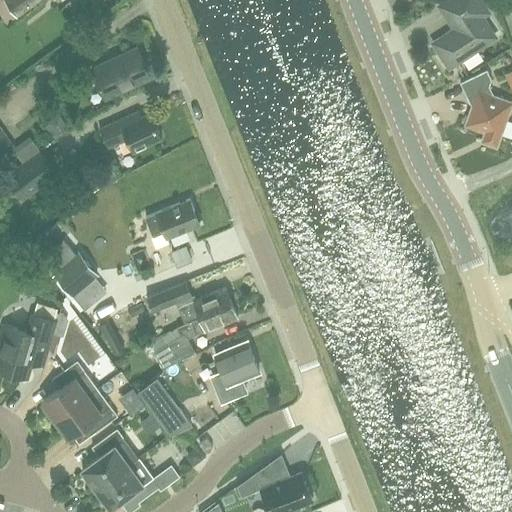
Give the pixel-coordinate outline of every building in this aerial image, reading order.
[(0,0),(0,15),(6,24),(38,0),(0,0)] [(449,65),(492,37),(479,16),(485,12),(477,0),(450,0),(441,6),(456,29),(435,43),(449,65)] [(105,98),(150,77),(135,48),(91,69),(105,98)] [(496,147),(511,102),(492,95),(488,87),(491,79),(486,69),(460,82),(472,105),(465,125),(485,132),(481,141),(496,147)] [(141,116),(139,111),(99,129),(108,149),(127,141),(132,152),(162,138),(150,112),(141,116)] [(0,155),(12,147),(0,130),(0,155)] [(40,152),(6,177),(22,199),(56,174),(40,152)] [(156,249),(169,243),(167,239),(200,225),(189,199),(145,217),(153,236),(151,237),(156,249)] [(91,303),(80,290),(95,278),(98,275),(78,251),(75,254),(63,240),(42,258),(84,309),(91,303)] [(177,266),(192,260),(186,246),(172,251),(177,266)] [(187,321),(231,303),(225,288),(193,301),(185,282),(146,298),(155,312),(179,302),(187,321)] [(52,334),(58,313),(55,312),(56,309),(36,303),(28,332),(4,325),(0,338),(0,344),(4,346),(0,359),(0,369),(9,372),(10,376),(18,378),(22,376),(25,377),(30,361),(42,364),(52,334)] [(187,337),(237,317),(231,303),(187,321),(188,323),(179,327),(183,335),(185,333),(187,337)] [(195,350),(187,337),(185,333),(183,335),(154,351),(164,368),(195,350)] [(61,336),(52,334),(48,347),(55,357),(61,336)] [(223,372),(213,376),(223,402),(248,392),(243,377),(259,371),(247,341),(215,353),(223,372)] [(56,419),(98,389),(77,361),(53,379),(59,388),(42,401),(56,419)] [(98,389),(56,419),(69,437),(86,425),(93,434),(118,416),(98,389)] [(148,395),(131,405),(138,416),(155,405),(148,395)] [(192,425),(173,399),(155,412),(171,434),(192,425)] [(96,489),(138,458),(117,429),(92,447),(99,456),(82,469),(96,489)] [(96,489),(110,508),(131,493),(138,503),(159,487),(138,458),(96,489)] [(179,466),(159,479),(167,491),(187,478),(179,466)] [(301,473),(262,488),(271,511),(280,511),(285,510),(285,511),(293,511),(301,509),(300,504),(312,499),(301,473)] [(241,497),(258,490),(252,474),(237,485),(241,497)]
